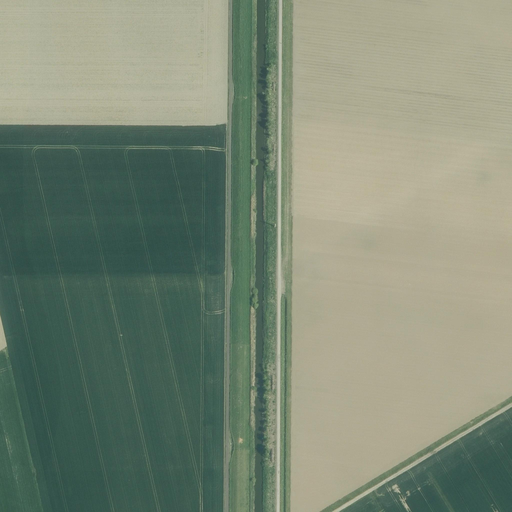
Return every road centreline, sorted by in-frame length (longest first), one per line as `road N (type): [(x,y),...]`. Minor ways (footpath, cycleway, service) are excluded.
road 1 (residential): [(277,511),(281,0)]
road 2 (residential): [(230,0),(227,511)]
